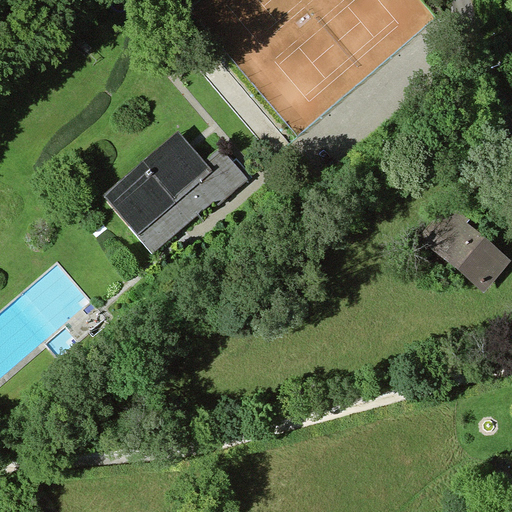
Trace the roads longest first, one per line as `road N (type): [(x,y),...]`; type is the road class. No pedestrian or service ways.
road 1 (track): [(511,357),(196,444),(0,466)]
road 2 (residential): [(511,130),(466,0)]
